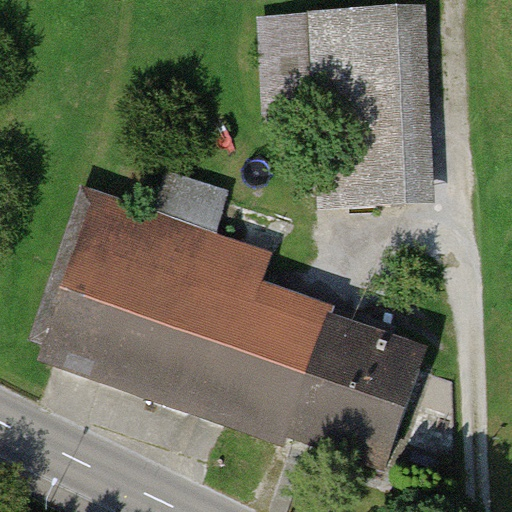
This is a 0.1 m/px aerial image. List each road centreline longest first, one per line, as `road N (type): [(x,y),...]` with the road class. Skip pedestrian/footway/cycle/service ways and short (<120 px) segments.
road 1 (track): [(489,511),(466,0)]
road 2 (secondary): [(176,511),(0,420)]
